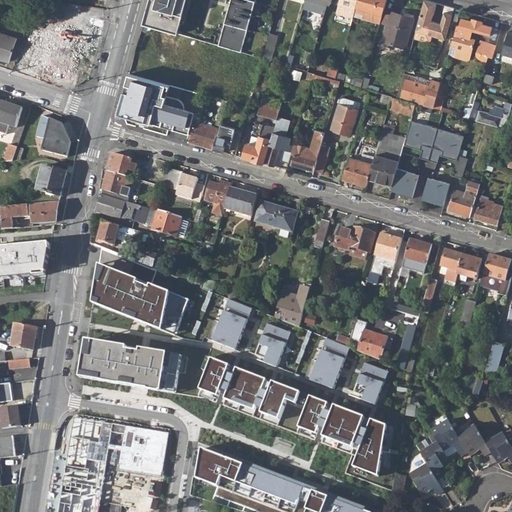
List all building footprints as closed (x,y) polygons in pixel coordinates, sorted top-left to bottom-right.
[(5,0),(4,4),(32,13),(36,2),(36,0),(5,0)] [(160,28),(177,33),(186,0),(150,0),(143,24),(160,28)] [(256,0),(233,0),(220,46),(242,52),(256,0)] [(304,0),(302,7),(324,14),(328,2),(330,3),(331,0),(304,0)] [(355,11),(358,3),(350,0),(340,0),(337,13),(353,18),(355,11)] [(362,17),(380,23),(384,10),(387,0),(358,0),(358,3),(355,11),(363,14),(362,17)] [(438,3),(427,0),(424,0),(414,38),(430,42),(432,36),(446,40),(449,28),(453,15),(453,14),(445,11),(442,23),(431,20),(432,14),(434,15),(438,3)] [(455,8),(444,5),(445,11),(453,14),(455,8)] [(414,18),(384,10),(380,23),(380,24),(386,26),(382,41),(405,48),(414,18)] [(99,48),(107,19),(85,13),(77,42),(99,48)] [(470,38),(473,30),(490,35),(493,27),(483,24),(483,22),(473,19),(473,21),(463,18),(461,26),(457,25),(452,44),(457,45),(456,48),(457,59),(467,61),(470,59),(475,40),(470,38)] [(506,54),(511,55),(511,31),(508,31),(502,53),(506,54)] [(0,58),(9,62),(17,38),(0,32),(0,58)] [(264,55),(270,56),(271,50),(274,51),(278,35),(270,33),(270,35),(264,55)] [(478,52),(483,54),(486,41),(481,40),(478,52)] [(73,82),(81,59),(28,41),(20,65),(73,82)] [(495,44),(486,41),(483,54),(487,54),(492,56),(495,44)] [(451,46),(448,56),(457,59),(456,48),(457,45),(452,44),(451,46)] [(310,69),(312,55),(291,53),(289,66),(310,69)] [(424,64),(437,68),(439,62),(428,59),(427,62),(425,62),(424,64)] [(170,84),(130,72),(118,115),(154,125),(160,105),(167,107),(167,105),(169,98),(166,97),(170,84)] [(312,79),(339,87),(341,81),(314,73),(312,79)] [(484,82),(492,84),(495,76),(486,73),(484,82)] [(416,103),(434,108),(438,92),(441,82),(432,79),(429,85),(402,78),(397,97),(416,103)] [(441,82),(438,92),(446,94),(449,84),(441,82)] [(236,103),(249,105),(252,87),(239,85),(236,103)] [(442,110),(446,94),(438,92),(434,108),(442,110)] [(257,112),(273,117),(273,120),(275,121),(281,100),(262,95),(257,112)] [(388,107),(413,115),(416,103),(397,97),(392,96),(388,107)] [(190,141),(213,148),(220,127),(220,124),(227,100),(222,99),(214,126),(199,122),(200,119),(196,118),(190,141)] [(468,118),(505,129),(511,103),(511,102),(509,101),(509,103),(507,102),(505,110),(497,107),(495,111),(491,109),(489,114),(476,109),(479,101),(473,100),(468,118)] [(0,108),(0,133),(7,135),(10,126),(17,127),(23,109),(2,101),(0,108)] [(332,129),(350,135),(358,109),(340,103),(332,129)] [(160,105),(154,125),(188,135),(195,113),(167,105),(167,107),(160,105)] [(43,150),(67,156),(71,143),(64,125),(44,117),(38,136),(46,139),(43,150)] [(406,136),(404,144),(420,148),(421,144),(432,147),(437,128),(411,120),(406,136)] [(251,133),(248,142),(246,142),(242,156),(263,162),(274,126),(262,122),(258,136),(251,133)] [(263,162),(274,165),(285,127),(275,124),(274,126),(263,162)] [(243,130),(234,127),(233,131),(220,127),(213,148),(223,151),(225,144),(238,148),(243,130)] [(463,135),(437,128),(432,147),(443,150),(441,155),(456,159),(458,155),(463,135)] [(369,178),(392,185),(397,167),(404,144),(406,136),(382,129),(373,162),(369,178)] [(292,163),(314,169),(324,136),(326,132),(318,130),(313,147),(298,142),(297,144),(294,143),(293,146),(292,152),(295,152),(292,163)] [(329,137),(324,136),(314,169),(322,172),(331,143),(328,142),(329,137)] [(4,159),(0,159),(0,162),(13,162),(18,147),(9,144),(4,159)] [(421,144),(420,148),(422,149),(420,157),(428,159),(432,147),(421,144)] [(287,145),(282,159),(289,161),(292,152),(293,146),(287,145)] [(18,147),(13,162),(20,161),(24,149),(18,147)] [(443,150),(432,147),(428,159),(437,162),(439,155),(441,155),(443,150)] [(108,170),(127,176),(129,170),(136,172),(138,164),(131,162),(132,158),(113,153),(108,170)] [(369,178),(373,162),(347,155),(340,177),(367,184),(369,178)] [(452,175),(461,177),(467,158),(458,155),(456,159),(452,175)] [(37,190),(62,196),(68,172),(43,166),(37,190)] [(397,167),(392,185),(392,187),(400,189),(399,194),(412,198),(419,175),(415,174),(415,172),(397,167)] [(165,187),(179,191),(184,173),(170,169),(165,187)] [(101,195),(126,202),(126,201),(129,201),(136,179),(127,176),(108,170),(101,195)] [(184,173),(179,191),(177,195),(201,202),(206,186),(198,183),(200,178),(184,173)] [(436,199),(444,201),(449,182),(432,177),(431,178),(428,177),(421,200),(434,204),(436,199)] [(449,209),(470,215),(478,189),(480,183),(469,180),(465,192),(455,188),(449,209)] [(210,187),(207,199),(216,202),(213,212),(223,215),(225,208),(226,204),(231,187),(232,185),(222,182),(220,190),(210,187)] [(259,195),(231,187),(226,204),(225,208),(252,216),(259,195)] [(470,215),(498,223),(503,205),(492,202),(493,200),(481,197),(483,191),(478,189),(470,215)] [(96,212),(132,221),(137,204),(126,202),(101,195),(96,212)] [(0,221),(0,229),(18,228),(17,217),(33,216),(34,223),(57,221),(60,201),(0,207),(0,214),(2,215),(3,221),(0,221)] [(258,222),(294,232),(300,212),(264,202),(258,222)] [(196,220),(204,222),(207,210),(199,208),(196,220)] [(153,229),(177,237),(182,217),(158,210),(153,229)] [(316,247),(323,249),(331,222),(323,220),(316,247)] [(120,226),(103,221),(98,239),(115,244),(117,238),(120,226)] [(149,234),(120,226),(117,238),(122,239),(123,242),(125,244),(128,244),(131,242),(131,239),(134,240),(134,242),(135,245),(130,259),(133,260),(138,249),(140,241),(145,242),(148,241),(149,234)] [(376,233),(355,227),(354,231),(341,227),(335,246),(337,246),(337,248),(337,250),(339,252),(342,253),(345,252),(346,249),(353,251),(351,255),(368,260),(376,233)] [(390,233),(383,231),(381,236),(375,255),(396,261),(403,237),(395,235),(395,237),(390,236),(390,233)] [(425,274),(427,265),(433,246),(411,239),(405,258),(403,267),(425,274)] [(0,281),(46,278),(51,246),(0,250),(0,281)] [(103,248),(100,266),(129,277),(135,261),(103,248)] [(138,262),(178,278),(180,274),(153,263),(156,256),(138,249),(133,260),(138,262)] [(445,280),(456,283),(459,273),(464,255),(447,250),(442,266),(449,268),(445,280)] [(481,286),(498,292),(497,294),(507,296),(511,277),(511,273),(508,272),(511,260),(490,254),(481,286)] [(464,255),(459,273),(477,279),(483,260),(464,255)] [(129,277),(100,266),(93,306),(166,335),(174,295),(153,287),(152,290),(140,285),(141,282),(129,277)] [(202,287),(209,290),(212,281),(204,279),(202,287)] [(423,304),(431,306),(438,281),(431,279),(423,304)] [(274,317),(298,326),(311,289),(302,286),(298,297),(282,292),(274,317)] [(228,297),(234,300),(238,289),(231,287),(228,297)] [(191,302),(174,295),(166,335),(177,337),(191,302)] [(228,299),(212,339),(236,349),(253,309),(228,299)] [(461,323),(470,325),(476,303),(467,300),(461,323)] [(421,311),(392,303),(390,308),(419,317),(421,311)] [(361,342),(358,351),(380,359),(384,347),(389,349),(393,339),(365,330),(367,323),(356,319),(350,338),(350,339),(361,342)] [(12,347),(34,350),(38,328),(16,323),(12,347)] [(268,323),(255,354),(265,358),(264,361),(278,367),(291,332),(268,323)] [(335,342),(347,346),(350,339),(350,338),(338,333),(335,342)] [(350,349),(325,339),(310,379),(334,388),(350,349)] [(394,365),(404,369),(412,342),(405,340),(399,360),(397,359),(394,365)] [(182,356),(89,342),(83,380),(176,394),(182,356)] [(485,372),(495,375),(504,345),(494,342),(485,372)] [(10,361),(10,369),(32,367),(31,359),(10,361)] [(212,359),(200,391),(219,398),(231,366),(212,359)] [(361,400),(376,405),(389,373),(365,364),(357,383),(366,386),(361,400)] [(237,368),(225,399),(255,411),(257,406),(264,408),(262,414),(280,421),(288,402),(298,406),(303,392),(274,381),(273,384),(268,382),(269,380),(237,368)] [(466,395),(478,399),(482,385),(470,381),(466,395)] [(329,403),(310,396),(299,428),(306,431),(318,435),(329,403)] [(366,417),(335,405),(323,437),(354,449),(366,417)] [(0,421),(2,421),(4,429),(23,426),(20,406),(0,409),(1,414),(0,413),(0,421)] [(98,511),(112,422),(74,416),(59,511),(98,511)] [(388,425),(372,419),(353,467),(379,478),(388,425)] [(453,445),(457,452),(461,457),(467,453),(464,447),(457,437),(447,421),(431,431),(434,436),(438,443),(444,451),(453,445)] [(170,431),(125,425),(118,469),(163,476),(170,431)] [(401,439),(408,440),(409,436),(403,426),(401,439)] [(484,456),(491,452),(486,444),(475,426),(457,437),(464,447),(467,453),(470,456),(480,450),(484,456)] [(511,462),(511,448),(503,434),(486,444),(491,452),(499,464),(508,458),(511,462)] [(428,466),(437,481),(444,476),(440,469),(451,463),(448,458),(444,451),(438,443),(434,436),(416,447),(428,466)] [(0,459),(1,459),(17,457),(14,437),(0,438),(0,459)] [(453,445),(444,451),(448,458),(457,452),(453,445)] [(371,511),(199,447),(194,476),(217,486),(211,501),(243,511),(371,511)] [(410,477),(423,497),(433,491),(437,497),(445,492),(437,481),(428,466),(410,477)] [(392,491),(403,495),(406,476),(395,474),(392,491)]
